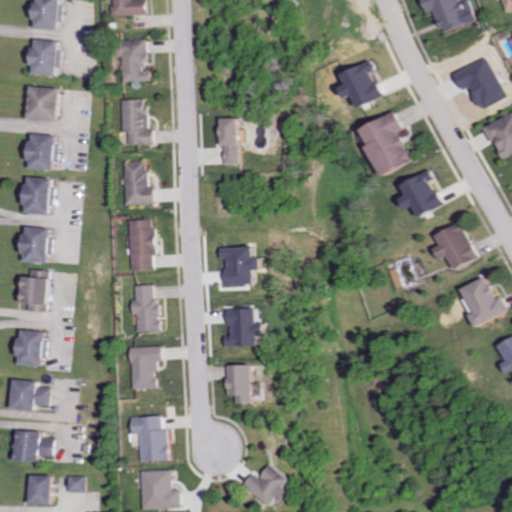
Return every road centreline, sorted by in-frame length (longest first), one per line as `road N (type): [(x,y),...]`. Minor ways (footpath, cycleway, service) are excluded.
road 1 (residential): [(184,0),(201,392),(218,446)]
road 2 (residential): [(511,238),(424,81),(390,0)]
